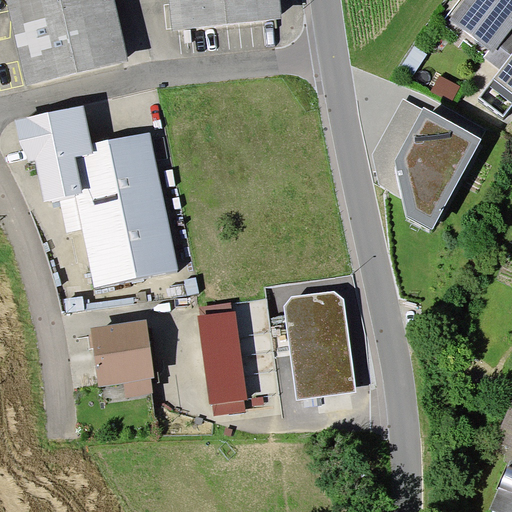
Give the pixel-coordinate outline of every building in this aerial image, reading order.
[(7,0),(27,85),(128,60),(114,0),(7,0)] [(169,0),(173,30),(281,19),(279,0),(169,0)] [(511,0),(465,0),(450,21),(489,50),(493,54),(510,31),(511,28),(511,0)] [(511,53),(511,32),(510,31),(493,54),(489,50),(484,56),(500,69),(511,53)] [(415,46),(400,68),(413,76),(427,54),(415,46)] [(511,105),(511,53),(500,69),(478,97),(503,116),(511,105)] [(439,75),(431,91),(452,102),(461,86),(439,75)] [(395,162),(423,110),(404,99),(374,154),(379,185),(403,198),(395,162)] [(95,288),(179,270),(150,133),(92,143),(84,105),(15,119),(21,146),(30,162),(36,161),(44,201),(59,197),(60,203),(67,234),(82,231),(95,288)] [(423,110),(395,162),(403,198),(407,216),(432,229),(482,139),(424,107),(423,110)] [(343,298),(334,290),(292,296),(284,306),(297,400),(356,392),(343,298)] [(248,399),(236,310),(232,310),(231,302),(199,306),(200,314),(197,314),(210,404),(212,404),(214,416),(246,412),(244,400),(248,399)] [(147,319),(90,327),(99,386),(124,383),(126,398),(153,394),(151,379),(155,378),(147,319)] [(511,401),(495,440),(511,447),(511,401)] [(498,511),(511,511),(511,460),(510,460),(489,508),(497,511),(498,511)]
